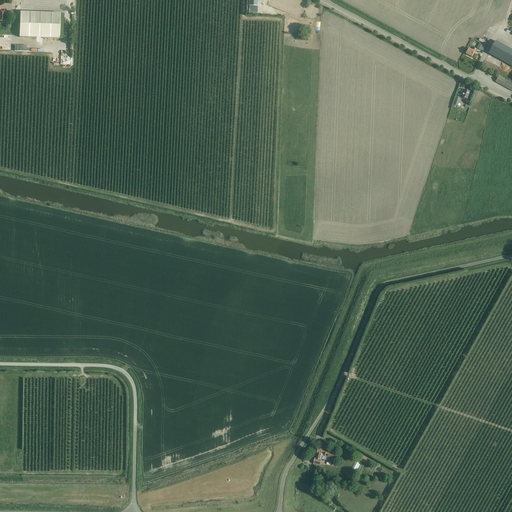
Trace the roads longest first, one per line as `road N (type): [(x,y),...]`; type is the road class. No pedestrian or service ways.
road 1 (unclassified): [(278,511),(286,470),(337,387),(377,290),(511,257)]
road 2 (unclassified): [(132,511),(135,400),(127,375),(103,365),(0,364)]
road 3 (unclassified): [(511,100),(322,0)]
